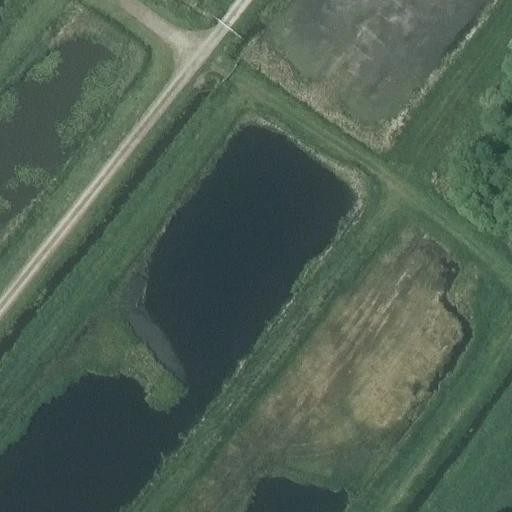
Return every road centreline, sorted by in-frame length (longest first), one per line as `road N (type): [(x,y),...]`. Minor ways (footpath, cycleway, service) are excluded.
road 1 (track): [(242,0),(0,306)]
road 2 (track): [(199,53),(406,193),(511,276)]
road 3 (track): [(511,332),(426,457)]
